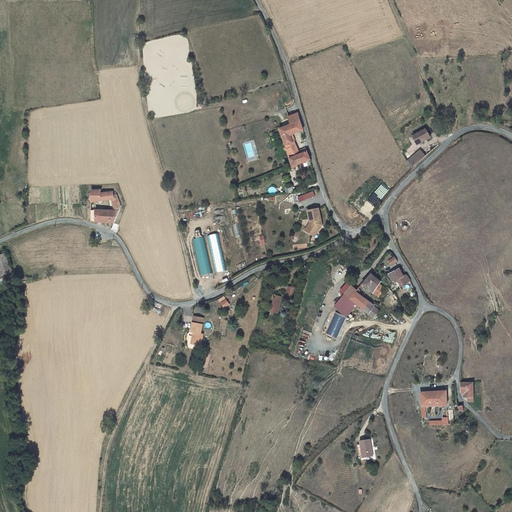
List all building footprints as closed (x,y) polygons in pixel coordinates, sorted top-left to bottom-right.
[(304,131),(298,114),(289,117),(292,124),(280,129),(287,147),(284,148),(285,151),(288,150),(293,148),(292,145),(295,144),(294,143),(292,136),(304,131)] [(429,138),(425,128),(415,133),(416,136),(412,138),(416,144),(429,138)] [(296,142),(294,143),(295,144),(292,145),(293,148),(288,150),(291,159),(301,155),(296,142)] [(310,161),(306,149),(302,151),(303,155),(301,155),(291,159),(294,167),(310,161)] [(421,149),(406,160),(412,167),(426,156),(421,149)] [(84,191),(84,202),(90,201),(100,200),(111,199),(117,198),(115,191),(100,192),(100,189),(84,191)] [(313,191),(298,197),(300,202),(316,196),(313,191)] [(117,211),(119,206),(117,198),(111,199),(114,211),(117,211)] [(111,211),(90,210),(91,222),(113,223),(116,214),(111,214),(111,211)] [(321,211),(310,213),(312,224),(310,229),(318,233),(323,226),(325,225),(321,211)] [(323,226),(318,233),(310,229),(308,232),(317,237),(325,225),(323,226)] [(226,271),(218,234),(208,236),(216,273),(226,271)] [(201,276),(212,274),(203,237),(193,239),(201,276)] [(5,253),(0,254),(0,273),(10,270),(5,253)] [(400,286),(409,281),(405,274),(402,275),(398,269),(388,274),(393,283),(397,281),(400,286)] [(14,281),(11,271),(0,274),(0,278),(2,285),(14,281)] [(371,274),(361,285),(371,293),(380,284),(381,282),(371,274)] [(380,284),(371,293),(378,298),(385,289),(380,284)] [(364,311),(370,317),(372,319),(377,312),(375,310),(377,308),(373,305),(371,306),(355,292),(356,290),(353,287),(351,286),(344,293),(357,305),(364,311)] [(334,307),(345,316),(346,317),(357,305),(344,293),(334,307)] [(224,309),(230,305),(225,296),(219,300),(224,309)] [(275,296),(271,312),(279,313),(282,298),(275,296)] [(345,316),(335,312),(328,333),(338,336),(345,316)] [(199,335),(199,332),(202,318),(192,316),(189,331),(192,332),(190,344),(200,345),(202,336),(199,335)] [(472,382),(459,382),(460,391),(464,391),(464,398),(466,398),(466,401),(472,401),(472,382)] [(445,391),(419,392),(420,411),(424,410),(424,406),(445,405),(445,391)] [(360,440),(361,454),(372,453),(371,436),(359,437),(360,440)]
